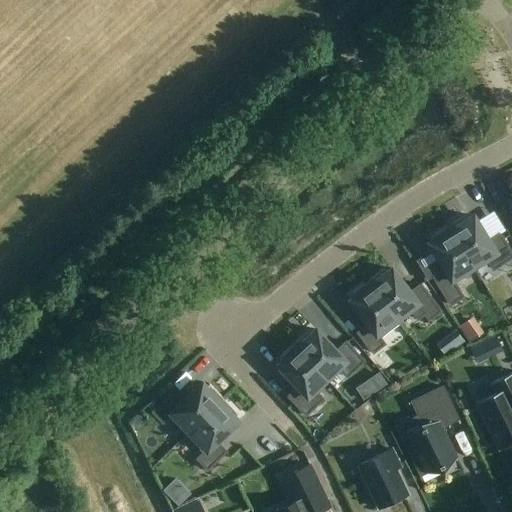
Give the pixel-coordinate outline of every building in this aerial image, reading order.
[(342,0),(331,11),(342,22),(365,0),(342,0)] [(448,225),(473,266),(494,253),(501,264),(511,257),(511,253),(500,234),(488,241),(473,216),(469,219),(466,214),(448,225)] [(444,268),(432,275),(450,304),(463,297),(452,279),(473,266),(448,225),(430,236),(433,240),(428,243),(444,268)] [(384,268),(368,281),(397,318),(409,309),(417,319),(424,314),(429,320),(441,311),(420,284),(409,292),(391,268),(387,272),(384,268)] [(354,297),(350,300),(368,324),(357,332),(373,353),(385,344),(380,338),(400,322),(397,318),(368,281),(351,293),(354,297)] [(458,326),(469,342),(483,332),(472,316),(458,326)] [(308,329),(293,344),(326,379),(338,368),(346,377),(363,361),(346,342),(336,351),(316,329),(312,333),(308,329)] [(306,415),(323,398),(315,390),(326,379),(293,344),(278,358),(281,362),(277,365),(298,387),(288,396),(306,415)] [(372,361),(380,370),(387,363),(380,355),(372,361)] [(495,392),(476,402),(499,450),(511,443),(511,372),(490,383),(495,392)] [(171,394),(152,412),(163,422),(168,417),(185,435),(223,399),(209,384),(205,387),(202,383),(180,403),(171,394)] [(425,473),(439,467),(439,468),(444,466),(443,464),(457,457),(441,427),(457,419),(459,423),(460,423),(442,386),(408,403),(408,404),(412,403),(423,426),(420,428),(421,429),(407,436),(402,439),(420,475),(425,473)] [(238,414),(223,399),(185,435),(202,453),(197,458),(207,469),(226,451),(217,441),(238,421),(234,417),(238,414)] [(400,467),(391,449),(358,465),(379,508),(408,494),(395,469),(400,467)] [(292,502),(271,511),(318,511),(330,506),(326,500),(309,464),(281,478),(282,480),(292,502)]
